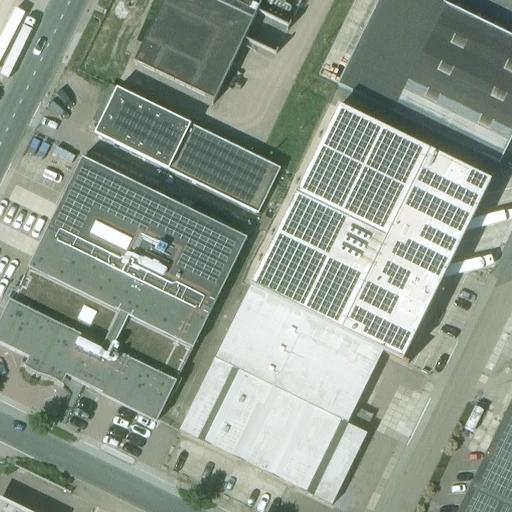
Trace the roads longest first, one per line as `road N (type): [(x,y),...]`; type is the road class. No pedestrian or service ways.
road 1 (unclassified): [(397,511),(511,273)]
road 2 (unclassified): [(186,511),(0,420)]
road 3 (tertiary): [(0,146),(72,0)]
